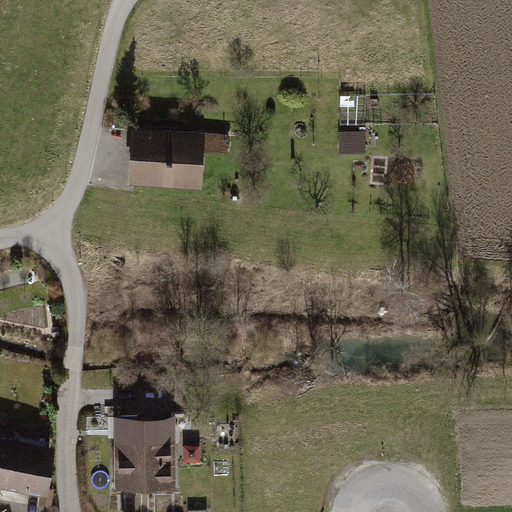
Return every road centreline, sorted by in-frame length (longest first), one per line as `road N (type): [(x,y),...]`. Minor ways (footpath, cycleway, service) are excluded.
road 1 (unclassified): [(53,238),(80,306),(72,511)]
road 2 (unclassified): [(126,0),(84,182),(53,238)]
